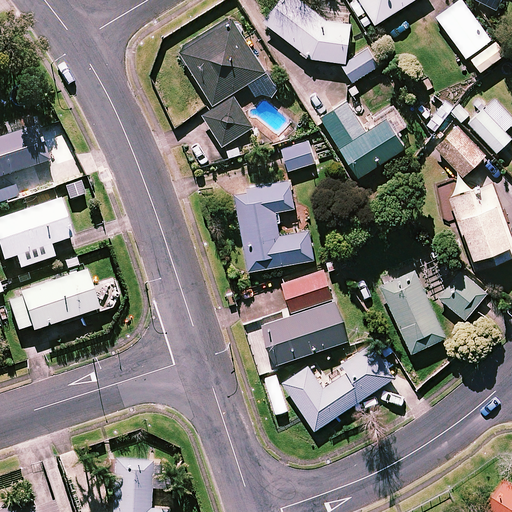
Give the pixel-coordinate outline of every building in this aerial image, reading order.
[(299,0),(281,0),(265,21),(306,58),(345,62),(352,22),(321,16),(299,0)] [(411,0),(359,0),(375,23),(411,0)] [(490,40),(461,0),(437,17),(466,57),(490,40)] [(274,87),(232,20),(180,52),(215,109),(203,116),(222,146),(252,127),(231,92),(248,82),(257,97),(274,87)] [(500,58),(490,45),(470,60),(480,73),(500,58)] [(378,65),(368,49),(341,65),(352,82),(378,65)] [(511,122),(511,118),(494,99),(469,122),(495,152),(509,139),(503,131),(511,122)] [(453,106),(446,100),(426,123),(434,129),(453,106)] [(320,117),(366,189),(383,178),(375,165),(404,147),(386,118),(365,131),(346,101),(320,117)] [(0,177),(45,163),(49,162),(37,126),(0,137),(0,177)] [(484,155),(457,126),(435,146),(461,175),(484,155)] [(314,161),(307,140),(281,148),(288,170),(314,161)] [(293,207),(289,180),(233,190),(248,270),(313,258),(308,230),(278,235),(274,211),(293,207)] [(511,255),(511,241),(490,182),(450,197),(476,268),(511,255)] [(71,238),(58,200),(0,219),(0,251),(3,261),(16,256),(20,268),(53,257),(49,245),(71,238)] [(445,336),(413,266),(379,282),(411,352),(445,336)] [(291,312),(333,298),(323,268),(281,283),(291,312)] [(486,293),(461,271),(438,296),(464,318),(486,293)] [(97,310),(84,272),(7,298),(19,336),(97,310)] [(333,298),(291,312),(244,329),(258,369),(347,338),(333,298)] [(395,376),(373,342),(341,363),(347,371),(322,387),(307,365),(282,381),(314,429),(395,376)] [(154,457),(117,455),(113,511),(168,511),(169,507),(151,506),(152,486),(172,487),(173,475),(162,474),(163,460),(154,460),(154,457)] [(511,511),(511,482),(503,477),(481,511),(511,511)] [(0,511),(38,511),(35,504),(33,496),(0,506),(0,511)] [(35,504),(38,511),(60,511),(56,497),(35,504)]
